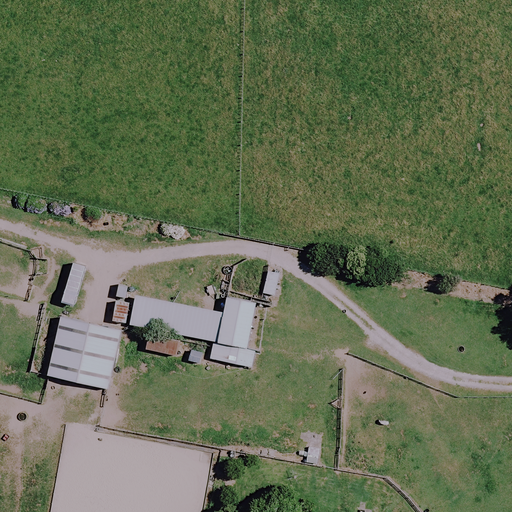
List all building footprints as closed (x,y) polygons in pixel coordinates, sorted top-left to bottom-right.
[(261,304),(231,298),(228,314),(140,297),(134,326),(215,342),(212,360),(255,369),(258,352),(252,351),(261,304)] [(131,303),(119,301),(116,323),(129,324),(131,303)] [(124,332),(64,319),(51,377),(111,391),(124,332)] [(182,341),(152,336),(149,352),(180,357),(182,341)] [(318,467),(325,434),(314,432),(307,465),(318,467)]
